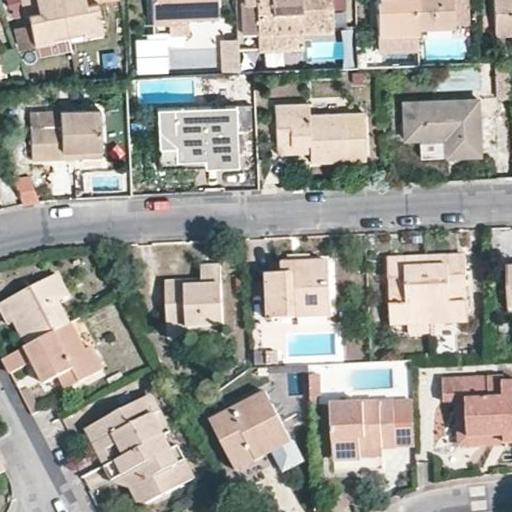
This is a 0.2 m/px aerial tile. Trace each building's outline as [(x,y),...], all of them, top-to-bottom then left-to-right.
[(67,33),(60,0),(20,0),(24,14),(29,12),(35,46),(56,42),(54,35),(67,33)] [(60,0),(67,33),(82,30),(84,37),(103,33),(96,1),(108,0),(60,0)] [(152,0),(154,33),(188,31),(188,18),(218,16),(216,0),(152,0)] [(257,3),(246,4),(245,0),(237,0),(240,42),(259,41),(259,36),(257,3)] [(245,0),(246,4),(257,3),(259,36),(303,33),(333,31),(331,0),(245,0)] [(418,27),(416,0),(377,0),(379,34),(418,32),(418,27)] [(416,0),(418,27),(454,25),(452,0),(416,0)] [(511,0),(494,0),(495,35),(511,34),(511,0)] [(18,50),(33,47),(27,23),(12,27),(18,50)] [(82,30),(67,33),(68,40),(84,37),(82,30)] [(68,40),(67,33),(54,35),(56,42),(68,40)] [(304,49),(303,33),(259,36),(260,50),(304,49)] [(137,73),(167,72),(165,36),(135,38),(137,73)] [(364,73),(353,73),(354,85),(364,84),(364,73)] [(406,139),(445,138),(455,138),(456,156),(480,155),(478,100),(405,103),(406,139)] [(278,153),(291,153),(291,145),(310,145),(311,152),(310,161),(322,160),(366,159),(364,113),(310,115),(310,104),(276,106),(278,153)] [(250,105),(159,109),(162,160),(194,158),(206,158),(237,156),(236,130),(251,129),(250,105)] [(61,121),(31,122),(32,158),(51,158),(83,157),(83,150),(103,150),(101,110),(60,111),(61,121)] [(31,111),(31,122),(61,121),(60,111),(31,111)] [(455,138),(445,138),(445,156),(450,156),(456,156),(455,138)] [(441,156),(441,142),(419,143),(420,157),(441,156)] [(291,145),(291,153),(311,152),(310,145),(291,145)] [(237,156),(206,158),(206,167),(238,166),(237,157),(237,156)] [(41,200),(30,173),(15,175),(14,175),(26,203),(41,200)] [(425,258),(388,260),(390,281),(391,281),(392,306),(390,306),(392,326),(468,323),(468,302),(465,302),(464,276),(466,276),(465,257),(425,258)] [(298,308),(331,307),(329,263),(298,264),(282,264),(283,275),(268,276),(270,319),(298,318),(298,308)] [(189,282),(166,283),(168,339),(189,337),(189,329),(224,327),(220,267),(202,268),(202,281),(189,282)] [(16,323),(29,347),(72,325),(60,303),(70,297),(59,275),(1,304),(6,315),(11,326),(16,323)] [(331,317),(331,307),(298,308),(298,318),(331,317)] [(29,347),(5,360),(13,375),(34,363),(40,373),(46,385),(59,378),(74,370),(80,383),(104,369),(92,347),(86,351),(72,325),(29,347)] [(267,352),(256,353),(256,366),(268,366),(267,352)] [(74,370),(59,378),(66,390),(80,383),(74,370)] [(309,375),(311,402),(321,401),(319,375),(309,375)] [(505,438),(505,444),(511,443),(511,384),(503,385),(503,379),(444,382),(445,403),(460,402),(467,402),(469,438),(505,438)] [(267,394),(212,422),(237,470),(260,457),(291,441),(267,394)] [(95,446),(106,467),(165,437),(153,415),(160,411),(152,396),(87,430),(95,446)] [(417,450),(414,401),(394,402),(397,451),(417,450)] [(361,452),(382,451),(390,451),(397,451),(394,402),(332,405),(336,461),(361,460),(361,452)] [(497,445),(505,444),(505,438),(469,438),(467,402),(460,402),(463,446),(497,445)] [(165,437),(106,467),(111,475),(115,482),(131,488),(140,503),(148,504),(195,479),(179,446),(172,450),(165,437)] [(382,459),(382,451),(361,452),(361,460),(382,459)]
